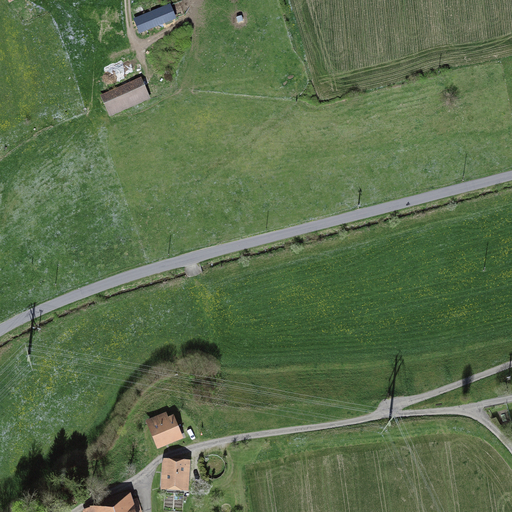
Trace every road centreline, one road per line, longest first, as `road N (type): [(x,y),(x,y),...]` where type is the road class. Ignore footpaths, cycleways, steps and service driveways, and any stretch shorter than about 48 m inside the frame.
road 1 (unclassified): [(511,173),(150,269),(0,330)]
road 2 (unclassified): [(385,418),(171,453),(94,499)]
road 3 (residential): [(385,418),(393,403),(423,401),(511,367)]
road 4 (unclassified): [(511,447),(484,420),(461,413),(385,418)]
